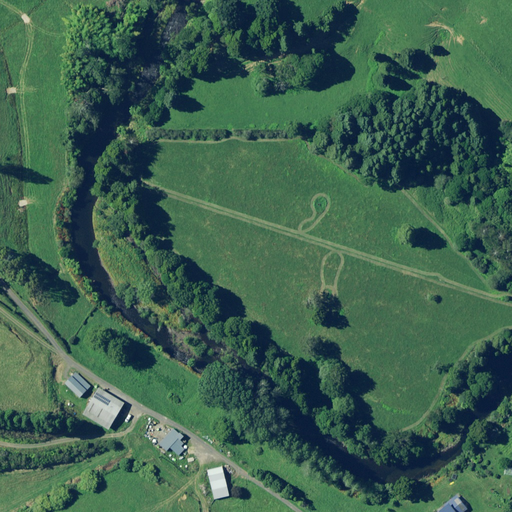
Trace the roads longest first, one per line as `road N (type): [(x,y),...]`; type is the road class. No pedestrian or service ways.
road 1 (unclassified): [(298,511),(136,406)]
road 2 (unclassified): [(0,277),(68,361),(136,406)]
road 3 (track): [(136,406),(124,432),(32,446),(0,442)]
